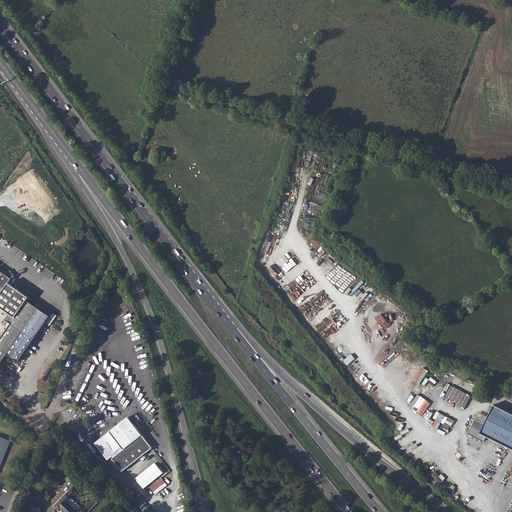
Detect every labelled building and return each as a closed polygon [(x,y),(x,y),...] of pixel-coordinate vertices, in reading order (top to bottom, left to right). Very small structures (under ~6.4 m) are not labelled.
[(5,271),(0,267),(0,283),(5,287),(0,293),(0,305),(9,311),(4,318),(11,323),(0,339),(0,364),(8,353),(19,360),(50,314),(27,298),(30,295),(10,281),(12,276),(9,274),(11,273),(10,270),(5,271)] [(50,314),(46,321),(50,324),(56,314),(52,311),(50,314)] [(465,407),(471,395),(451,385),(445,397),(465,407)] [(419,410),(427,398),(422,394),(414,407),(419,410)] [(511,417),(494,408),(484,427),(475,423),(468,437),(483,444),(486,439),(511,452),(511,417)] [(128,419),(95,445),(108,461),(113,458),(113,459),(112,460),(123,472),(152,449),(128,419)] [(0,467),(11,442),(0,437),(0,467)] [(136,478),(144,488),(164,472),(155,461),(136,478)] [(442,473),(440,475),(435,471),(431,474),(441,484),(446,478),(442,473)] [(152,484),(156,489),(168,480),(164,475),(152,484)] [(84,511),(80,508),(79,509),(70,500),(80,490),(74,485),(54,506),(60,511),(62,511),(84,511)] [(56,497),(50,502),(53,505),(59,500),(56,497)]
